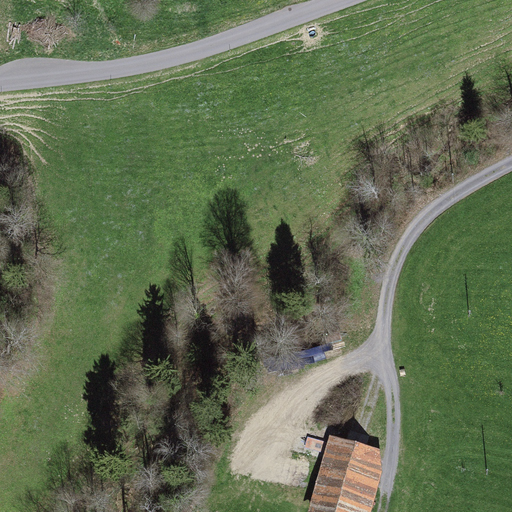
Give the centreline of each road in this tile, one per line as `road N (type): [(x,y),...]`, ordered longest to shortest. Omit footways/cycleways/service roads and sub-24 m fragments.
road 1 (unclassified): [(342,0),(157,63),(0,82)]
road 2 (track): [(511,172),(420,227),(397,266),(386,307),(395,443)]
